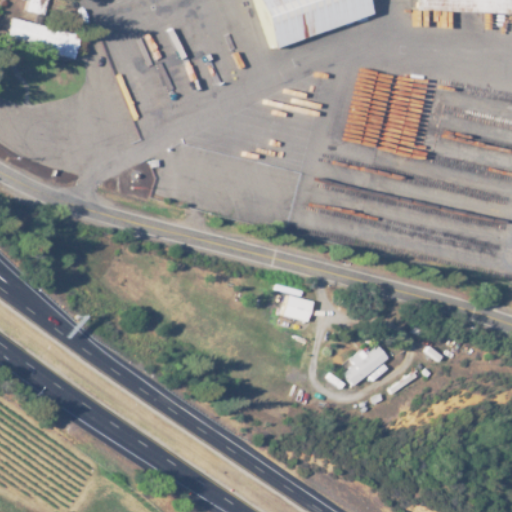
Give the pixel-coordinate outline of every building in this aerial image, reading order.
[(41,14),(43,0),(24,0),(22,11),(41,14)] [(252,0),(356,0),(361,17),(265,45),(252,0)] [(511,0),(511,18),(415,12),(415,0),(511,0)] [(71,56),(76,33),(7,18),(2,41),(71,56)] [(303,323),(277,316),(282,296),(308,303),(303,323)] [(440,355),(436,360),(421,350),(425,345),(440,355)] [(348,387),(338,374),(348,366),(344,361),(356,351),(360,356),(372,346),(382,359),(348,387)] [(430,372),(427,376),(420,371),(423,367),(430,372)] [(416,375),(391,393),(387,388),(412,370),(416,375)] [(341,384),(337,389),(321,378),(325,372),(341,384)] [(382,399),(374,403),(370,396),(379,392),(382,399)]
